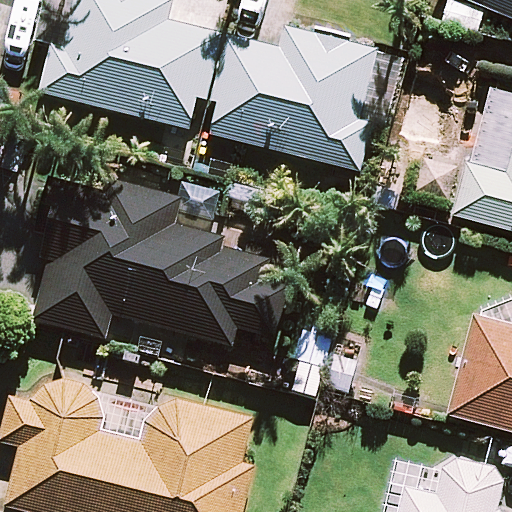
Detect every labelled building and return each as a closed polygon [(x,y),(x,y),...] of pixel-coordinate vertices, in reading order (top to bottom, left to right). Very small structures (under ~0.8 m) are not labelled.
[(171,5),(150,0),(77,0),(65,48),(52,45),(40,96),(194,134),(217,40),(166,28),(171,5)] [(375,52),(285,31),(279,58),(229,46),(207,138),(358,173),(369,127),(359,124),(375,52)] [(511,97),(491,92),(458,220),(511,234),(511,97)] [(457,169),(420,162),(412,205),(449,212),(457,169)] [(107,196),(44,180),(30,237),(41,240),(35,264),(48,268),(34,323),(106,341),(112,318),(244,350),(267,259),(227,250),(229,241),(178,229),(184,203),(110,185),(107,196)] [(511,331),(473,321),(448,419),(511,435),(511,331)] [(362,358),(335,349),(322,390),(348,399),(362,358)] [(251,422),(167,402),(145,424),(140,445),(97,435),(106,397),(22,377),(5,445),(21,449),(6,509),(18,511),(242,511),(253,470),(240,467),(251,422)] [(444,473),(397,462),(384,511),(494,511),(503,477),(446,463),(444,473)] [(291,511),(299,481),(264,473),(256,509),(267,511),(291,511)]
